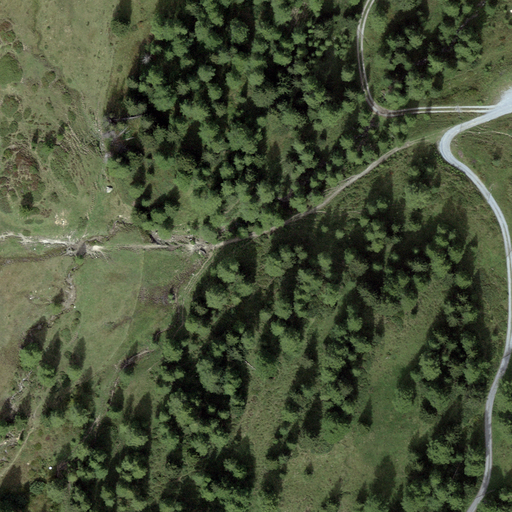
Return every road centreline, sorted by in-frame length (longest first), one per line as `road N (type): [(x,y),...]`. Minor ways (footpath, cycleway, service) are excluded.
road 1 (track): [(508,107),(454,131),(445,144),(499,214),(509,253),(508,347),(490,399),(487,477),(470,511)]
road 2 (track): [(508,107),(377,110),(360,48),(371,0)]
